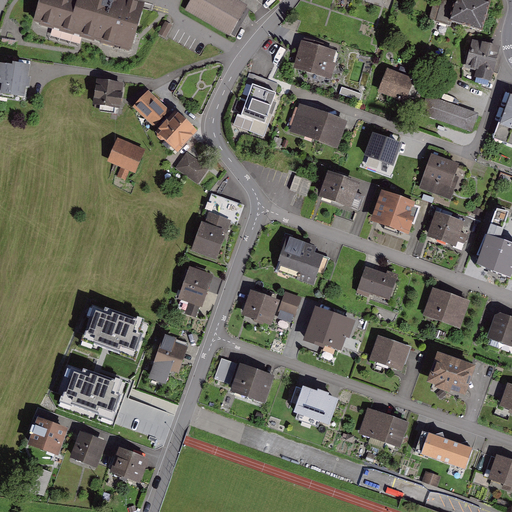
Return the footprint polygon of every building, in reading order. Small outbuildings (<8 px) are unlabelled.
[(42,0),(36,22),(108,43),(120,2),(120,0),(80,0),(80,2),(73,0),(42,0)] [(229,0),(193,0),(188,9),(229,32),(243,8),(229,0)] [(463,0),(458,0),(452,21),(479,29),(486,7),(463,0)] [(120,2),(108,43),(128,49),(140,8),(120,2)] [(497,48),(473,42),(466,67),(479,70),(477,76),(489,79),(497,48)] [(335,54),(303,45),(297,67),(328,76),(335,54)] [(28,68),(0,66),(0,93),(26,96),(28,68)] [(414,75),(387,66),(378,90),(406,100),(414,75)] [(120,86),(99,83),(96,104),(117,107),(120,86)] [(253,88),(243,115),(264,123),(274,95),(253,88)] [(362,95),(342,88),(340,94),(360,100),(362,95)] [(168,112),(148,93),(134,108),(154,127),(168,112)] [(468,122),(473,108),(430,93),(425,107),(468,122)] [(511,99),(503,96),(488,139),(511,147),(511,99)] [(342,123),(300,109),(293,131),(334,145),(342,123)] [(196,133),(175,114),(157,134),(178,153),(196,133)] [(399,144),(375,136),(367,157),(381,162),(382,159),(393,162),(399,144)] [(145,152),(117,140),(108,162),(135,174),(145,152)] [(208,169),(187,154),(176,169),(197,183),(208,169)] [(456,167),(433,159),(423,187),(450,196),(455,179),(452,178),(456,167)] [(312,182),(296,177),(291,190),(307,195),(312,182)] [(356,186),(330,177),(323,197),(349,206),(356,186)] [(203,217),(191,246),(217,256),(238,201),(206,188),(196,214),(203,217)] [(412,206),(383,195),(374,220),(407,232),(413,217),(409,215),(412,206)] [(461,224),(437,216),(430,236),(454,244),(461,224)] [(511,268),(511,248),(489,240),(479,265),(509,276),(511,268)] [(314,250),(288,241),(278,271),(313,283),(322,259),(312,256),(314,250)] [(365,267),(357,290),(390,302),(398,279),(365,267)] [(212,279),(188,270),(178,300),(202,308),(212,279)] [(468,303),(433,290),(423,316),(458,329),(468,303)] [(280,302),(250,291),(241,315),(271,326),(280,302)] [(303,300),(287,293),(280,310),(296,317),(303,300)] [(352,323),(316,310),(305,338),(342,352),(352,323)] [(143,329),(94,311),(83,339),(133,357),(143,329)] [(511,320),(496,314),(487,339),(511,347),(511,320)] [(190,342),(164,333),(154,361),(180,370),(190,342)] [(408,349),(379,339),(371,361),(400,372),(408,349)] [(474,368),(438,357),(429,384),(465,395),(474,368)] [(271,379),(242,368),(234,391),(263,401),(271,379)] [(123,389),(74,371),(63,399),(113,417),(123,389)] [(511,387),(509,386),(501,409),(511,412),(511,387)] [(338,401),(302,389),(293,414),(329,427),(338,401)] [(411,425),(368,410),(360,434),(403,449),(411,425)] [(70,423),(38,412),(29,438),(60,450),(70,423)] [(108,436),(78,425),(68,450),(98,462),(108,436)] [(447,443),(424,435),(418,452),(441,460),(447,443)] [(152,453),(120,442),(111,467),(144,478),(152,453)] [(470,451),(447,443),(441,460),(464,468),(470,451)] [(511,463),(495,457),(486,480),(511,489),(511,463)] [(425,486),(438,488),(439,480),(427,478),(425,486)]
